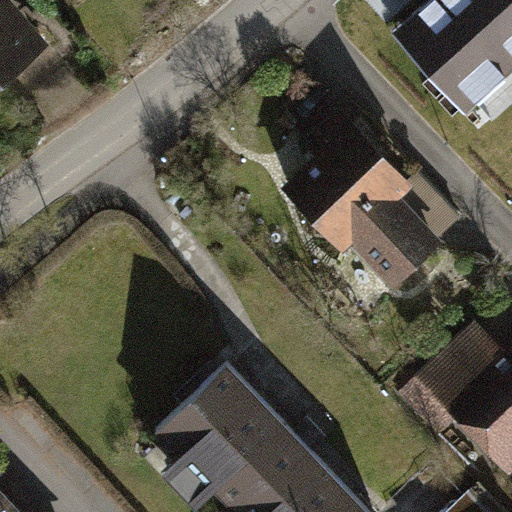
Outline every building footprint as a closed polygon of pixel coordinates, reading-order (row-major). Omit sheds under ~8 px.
[(0,0),(0,73),(46,32),(16,0),(0,0)] [(511,0),(419,0),(398,20),(470,96),(511,56),(511,0)] [(407,177),(331,93),(290,130),(304,145),(300,148),(269,176),(329,242),(341,237),(378,278),(432,230),(394,188),(407,177)] [(511,447),(511,317),(491,336),(469,312),(409,366),(496,462),(511,447)] [(299,421),(225,345),(149,419),(172,443),(158,457),(194,493),(211,476),(245,511),(244,511),(372,511),(380,504),(299,421)] [(503,511),(470,478),(428,511),(503,511)] [(0,511),(29,511),(0,481),(0,511)]
